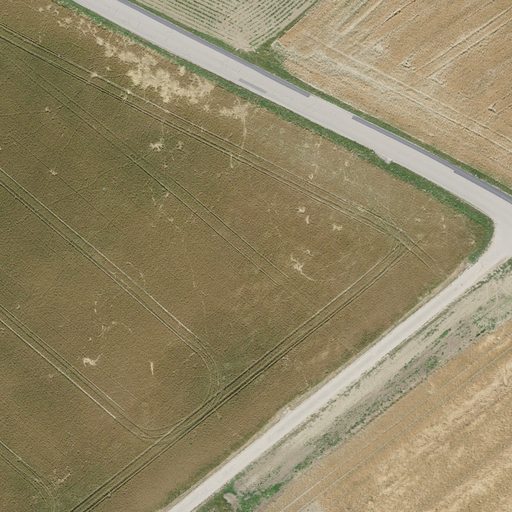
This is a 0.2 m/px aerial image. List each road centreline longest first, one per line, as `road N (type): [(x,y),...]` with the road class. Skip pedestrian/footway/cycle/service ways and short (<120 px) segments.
road 1 (unclassified): [(511,212),(97,0)]
road 2 (track): [(511,236),(176,511)]
